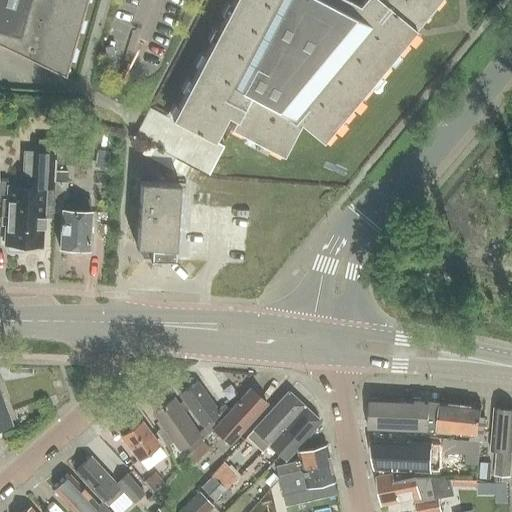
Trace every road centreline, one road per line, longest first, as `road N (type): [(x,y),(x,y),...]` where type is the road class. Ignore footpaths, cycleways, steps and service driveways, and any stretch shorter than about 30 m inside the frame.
road 1 (residential): [(327,339),(332,291),(365,222),(511,60)]
road 2 (tertiary): [(327,339),(105,323)]
road 3 (unclassified): [(0,488),(95,400),(105,323)]
road 4 (tertiary): [(511,366),(327,339)]
road 5 (unclassified): [(360,511),(327,339)]
